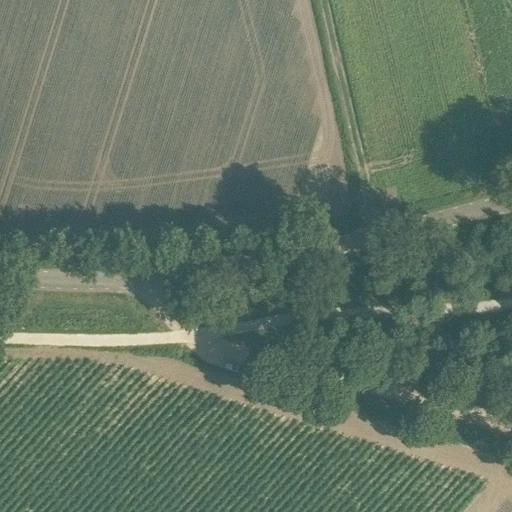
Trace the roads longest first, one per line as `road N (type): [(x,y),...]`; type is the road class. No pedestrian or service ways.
road 1 (tertiary): [(0,268),(37,275),(166,270),(511,188)]
road 2 (track): [(166,270),(511,392)]
